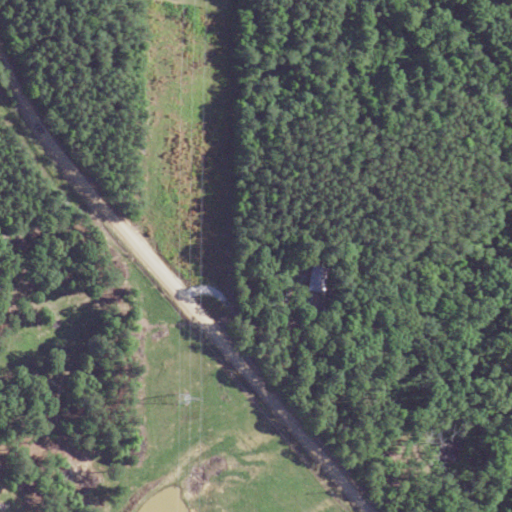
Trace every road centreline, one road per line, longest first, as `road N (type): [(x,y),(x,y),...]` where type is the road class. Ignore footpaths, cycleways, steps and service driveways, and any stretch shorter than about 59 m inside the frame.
road 1 (residential): [(187,311),(103,216),(0,55)]
road 2 (residential): [(364,511),(187,311)]
